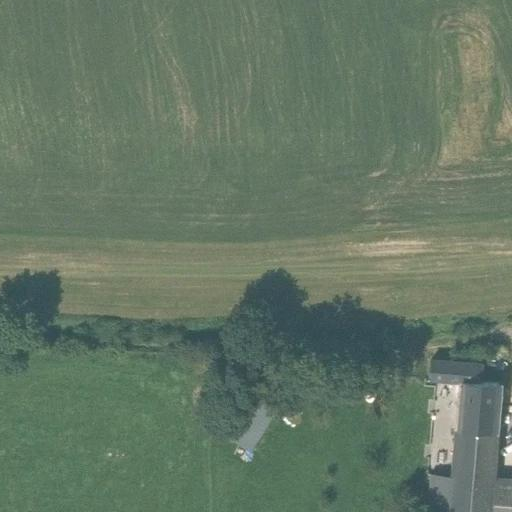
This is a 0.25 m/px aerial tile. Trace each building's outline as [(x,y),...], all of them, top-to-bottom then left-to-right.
[(460,382),(481,383),(482,363),(430,360),(429,382),(460,384),(460,382)] [(491,511),(495,476),(499,415),(496,415),(498,384),(481,383),(460,382),(460,384),(457,412),(454,412),(449,476),(433,475),(429,474),(426,511),(491,511)] [(219,418),(213,427),(220,433),(219,434),(230,441),(247,452),(273,410),(239,387),(219,418)] [(433,475),(449,476),(452,439),(445,439),(444,451),(435,451),(433,475)] [(426,511),(429,474),(422,474),(419,511),(426,511)] [(491,511),(511,511),(511,477),(495,476),(491,511)]
